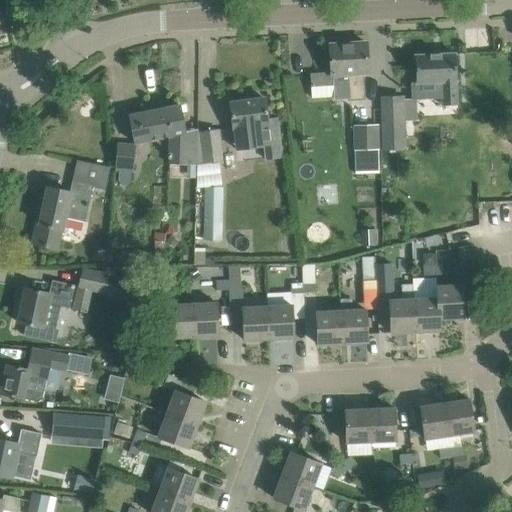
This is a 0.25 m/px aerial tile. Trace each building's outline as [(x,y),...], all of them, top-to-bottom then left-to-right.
[(0,0),(0,34),(11,31),(3,0),(0,0)] [(368,73),(367,62),(366,42),(330,45),(332,74),(311,75),(312,98),(333,96),(332,75),(348,74),(349,100),(365,99),(364,74),(368,73)] [(416,82),(411,82),(412,99),(416,99),(442,98),(443,105),(458,105),(456,53),(415,55),(416,82)] [(265,98),(230,102),(236,149),(265,145),(267,160),(281,158),(277,118),(267,119),(265,98)] [(180,105),(166,108),(171,136),(170,136),(169,164),(196,163),(197,130),(193,130),(193,131),(186,133),(180,105)] [(171,136),(166,108),(129,115),(134,143),(118,143),(116,167),(133,169),(135,143),(170,136),(171,136)] [(405,150),(405,122),(381,122),(382,151),(405,150)] [(379,150),(379,124),(353,125),(354,151),(379,150)] [(199,133),(203,164),(222,162),(218,131),(199,133)] [(473,184),(474,137),(438,137),(437,183),(473,184)] [(101,189),(102,186),(106,167),(77,160),(70,192),(48,187),(38,228),(36,228),(33,243),(58,249),(65,217),(85,222),(93,187),(101,189)] [(354,179),(355,198),(373,197),(373,179),(354,179)] [(203,241),(222,241),(223,187),(204,187),(203,241)] [(316,195),(302,195),(302,207),(316,206),(316,195)] [(376,246),(375,230),(362,230),(363,246),(376,246)] [(362,257),(363,281),(376,280),(375,264),(375,257),(362,257)] [(375,264),(376,280),(377,292),(393,291),(392,264),(375,264)] [(448,273),(448,264),(435,265),(436,273),(448,273)] [(435,265),(423,265),(423,273),(436,273),(435,265)] [(116,297),(120,279),(83,270),(73,310),(86,313),(91,291),(116,297)] [(75,285),(68,284),(52,280),(50,293),(25,287),(17,322),(27,324),(24,335),(55,342),(58,329),(44,326),(49,304),(69,308),(75,285)] [(216,281),(217,290),(229,290),(229,280),(216,281)] [(242,289),(242,280),(229,280),(229,290),(242,289)] [(316,292),(315,282),(307,283),(307,292),(316,292)] [(307,292),(307,283),(291,284),(291,293),(307,292)] [(150,284),(150,294),(162,293),(162,284),(150,284)] [(437,297),(440,319),(463,318),(462,284),(437,285),(437,297)] [(292,304),(267,306),(269,339),(293,338),(292,319),(305,318),(304,294),(291,294),(292,304)] [(437,297),(414,299),(415,332),(440,331),(440,319),(437,297)] [(415,332),(414,299),(390,300),(391,333),(415,332)] [(216,302),(192,303),(193,337),(218,336),(216,302)] [(193,337),(192,303),(167,305),(169,338),(193,337)] [(269,339),(267,306),(243,307),(245,340),(269,339)] [(365,309),(341,310),(342,344),(367,342),(365,309)] [(342,344),(341,310),(316,311),(318,345),(342,344)] [(7,365),(1,393),(22,397),(22,399),(37,402),(43,399),(50,367),(62,369),(66,370),(67,369),(70,357),(53,353),(33,349),(28,369),(7,365)] [(70,357),(67,369),(78,372),(82,356),(70,353),(70,357)] [(155,383),(164,386),(168,375),(159,372),(155,383)] [(110,374),(103,399),(118,403),(125,378),(110,374)] [(175,390),(166,413),(198,425),(206,402),(175,390)] [(444,402),(449,435),(449,436),(451,448),(461,447),(459,434),(474,432),(469,399),(444,402)] [(449,436),(449,435),(444,402),(420,406),(425,439),(448,436),(449,436)] [(394,407),(370,408),(371,442),(396,441),(394,407)] [(371,442),(370,408),(345,410),(347,443),(371,442)] [(53,412),(52,436),(109,440),(111,417),(53,412)] [(166,413),(158,436),(189,448),(198,425),(166,413)] [(42,434),(33,432),(21,429),(18,443),(0,438),(0,474),(13,477),(18,452),(37,456),(42,434)] [(137,430),(133,442),(142,445),(147,434),(137,430)] [(43,453),(70,454),(71,438),(44,437),(43,453)] [(129,453),(138,457),(142,445),(133,442),(129,453)] [(464,455),(463,446),(461,447),(451,448),(452,456),(464,455)] [(439,449),(440,458),(452,456),(451,448),(439,449)] [(290,452),(282,475),(313,486),(322,464),(290,452)] [(399,455),(400,464),(413,462),(412,453),(399,455)] [(356,463),(351,455),(341,462),(346,470),(356,463)] [(331,470),(336,477),(346,470),(341,462),(331,470)] [(167,467),(159,491),(190,502),(199,479),(167,467)] [(442,472),(417,475),(418,486),(443,483),(442,472)] [(282,475),(273,498),(304,509),(313,486),(282,475)] [(80,476),(77,491),(94,495),(97,480),(80,476)] [(159,491),(150,511),(186,511),(190,502),(159,491)] [(0,498),(0,511),(17,511),(21,498),(15,497),(4,494),(2,499),(0,498)] [(29,511),(46,511),(50,498),(33,494),(29,511)]
